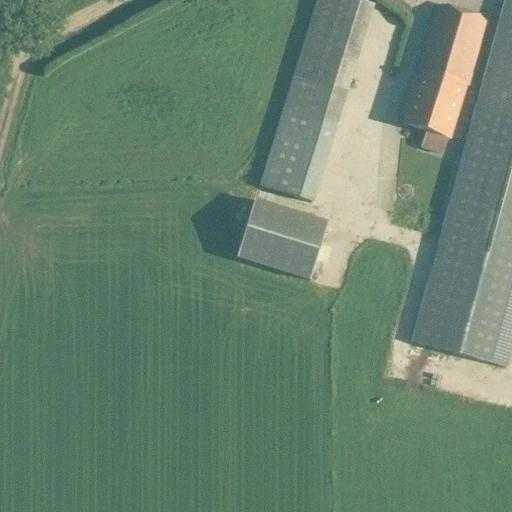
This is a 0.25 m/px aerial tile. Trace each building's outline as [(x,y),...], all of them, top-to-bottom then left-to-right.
[(373,6),(352,0),(315,0),(258,188),(312,205),(373,6)] [(505,369),(511,344),(511,342),(511,0),(507,0),(413,343),(505,369)] [(439,6),(431,30),(417,73),(419,74),(401,124),(446,139),(462,86),(464,87),(485,23),(485,22),(484,26),(438,11),(439,6)] [(56,172),(92,171),(92,150),(55,151),(56,172)] [(255,201),(254,203),(237,259),(310,281),(328,224),(255,201)]
